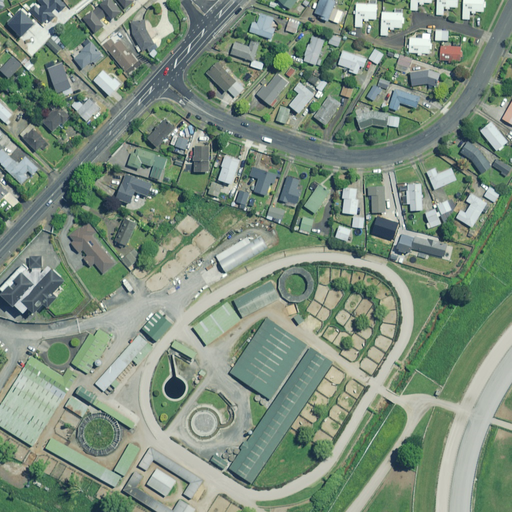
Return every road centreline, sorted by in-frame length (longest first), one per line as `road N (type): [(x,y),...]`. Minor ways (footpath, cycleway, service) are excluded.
road 1 (tertiary): [(511,12),(456,115),(390,155),(336,157),(289,145),(200,109),(160,79)]
road 2 (secondary): [(0,251),(160,79)]
